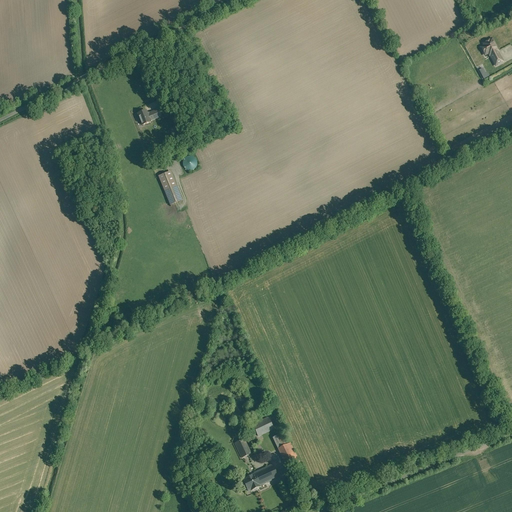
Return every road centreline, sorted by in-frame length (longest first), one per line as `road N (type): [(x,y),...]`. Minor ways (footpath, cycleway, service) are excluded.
road 1 (unclassified): [(0,119),(237,0)]
road 2 (unclassified): [(511,432),(318,511)]
